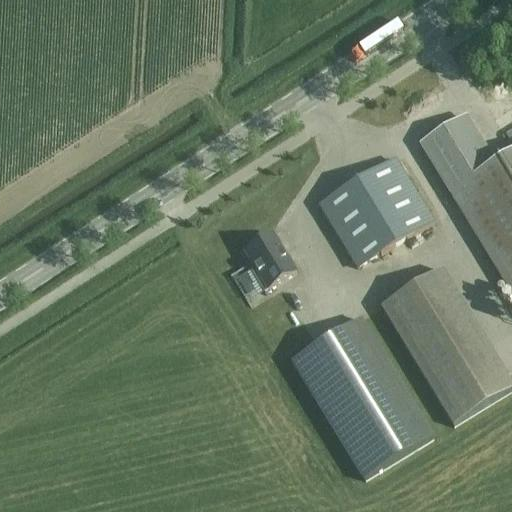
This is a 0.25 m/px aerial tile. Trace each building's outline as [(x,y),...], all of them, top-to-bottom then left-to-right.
[(466,120),(422,147),(511,293),(511,158),(496,169),(466,120)] [(320,209),(330,227),(357,272),(380,258),(381,260),(434,228),(406,181),(395,164),(320,209)] [(282,253),(272,237),(245,254),(256,271),(252,273),(265,295),(269,293),(296,277),(287,262),(281,254),(282,253)] [(511,393),(511,384),(443,274),(380,313),(453,430),(511,393)] [(326,305),(331,329),(353,324),(347,300),(326,305)] [(434,443),(362,325),(293,365),(367,485),(434,443)]
